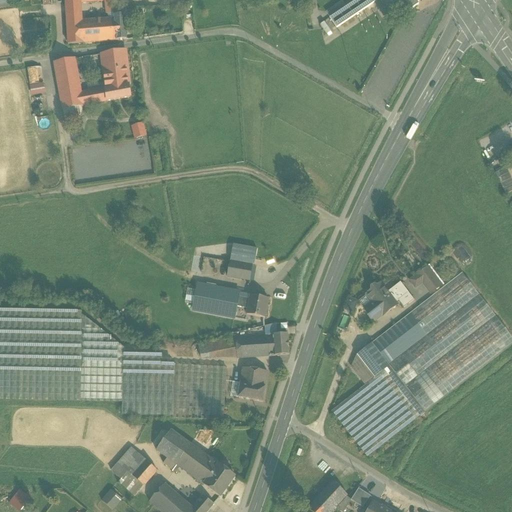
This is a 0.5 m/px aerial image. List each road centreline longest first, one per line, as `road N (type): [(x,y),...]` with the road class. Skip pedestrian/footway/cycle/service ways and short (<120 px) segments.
road 1 (secondary): [(283,419),(353,227),(478,6)]
road 2 (residential): [(0,64),(237,30),(390,119)]
road 3 (residential): [(444,511),(283,419)]
